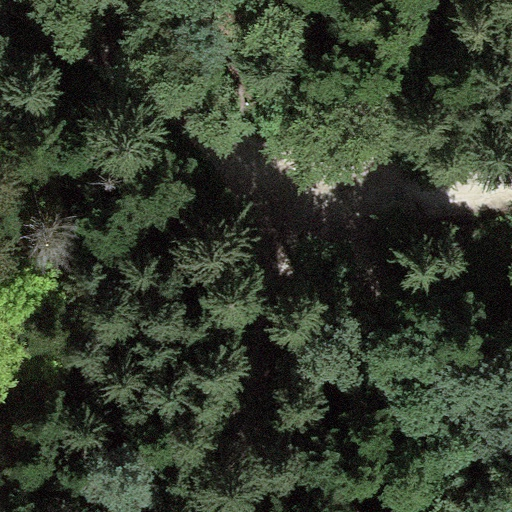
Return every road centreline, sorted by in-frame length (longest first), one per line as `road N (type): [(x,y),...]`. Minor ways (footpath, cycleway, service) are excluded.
road 1 (track): [(283,188),(405,284),(511,428)]
road 2 (track): [(283,188),(261,258),(250,511)]
road 3 (track): [(37,0),(283,188)]
road 4 (track): [(511,180),(457,193),(283,188)]
road 5 (track): [(380,0),(283,188)]
